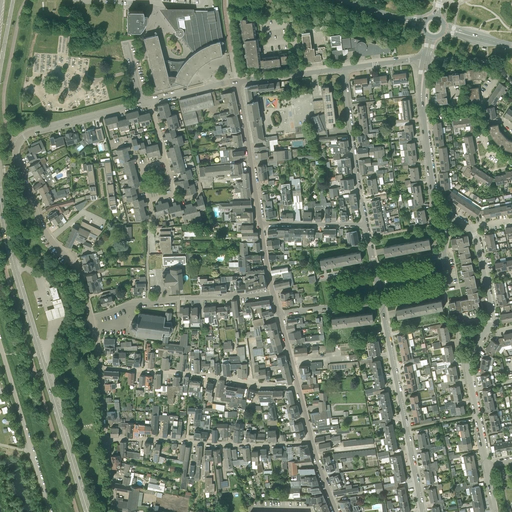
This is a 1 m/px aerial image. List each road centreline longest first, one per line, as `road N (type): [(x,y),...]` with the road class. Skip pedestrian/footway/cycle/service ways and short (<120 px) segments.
road 1 (secondary): [(88,511),(0,198)]
road 2 (residential): [(49,239),(17,159),(20,138),(150,101)]
road 3 (residential): [(422,511),(380,300)]
road 4 (residential): [(105,438),(311,441)]
road 5 (residential): [(297,387),(98,366)]
road 6 (residential): [(273,293),(147,300),(91,316)]
road 7 (unclassified): [(0,346),(49,511)]
road 8 (residential): [(366,225),(343,68)]
road 9 (residential): [(237,81),(261,224)]
road 10 (residential): [(486,466),(467,366),(485,330)]
